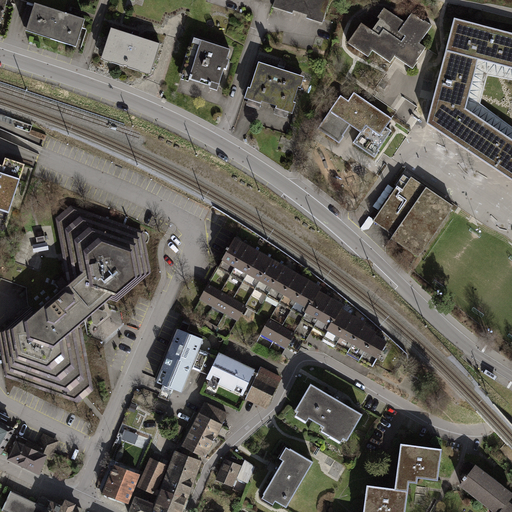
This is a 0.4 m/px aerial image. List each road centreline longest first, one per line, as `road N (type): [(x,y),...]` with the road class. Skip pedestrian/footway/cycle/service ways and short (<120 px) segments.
road 1 (residential): [(511,376),(473,352),(347,233),(231,149),(149,107),(0,54)]
road 2 (residential): [(480,430),(412,412),(318,357),(299,359),(274,404),(206,468),(190,511)]
road 3 (residential): [(80,500),(196,224)]
